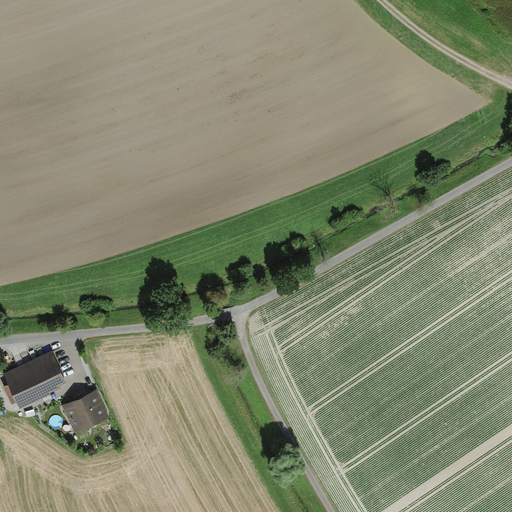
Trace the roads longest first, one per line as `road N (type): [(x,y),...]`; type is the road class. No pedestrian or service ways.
road 1 (unclassified): [(0,341),(233,309),(511,159)]
road 2 (track): [(330,511),(271,409),(233,309)]
road 3 (track): [(379,0),(429,43),(511,85)]
